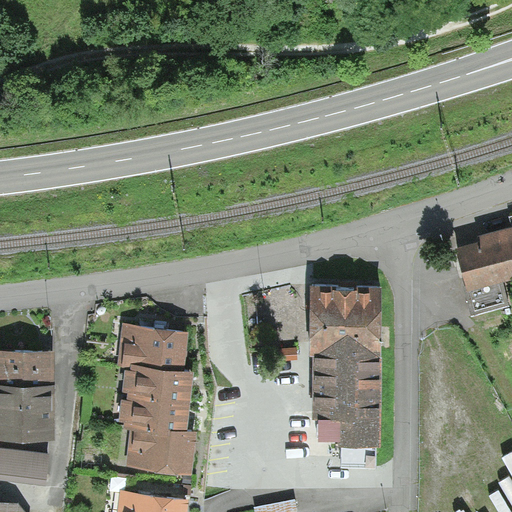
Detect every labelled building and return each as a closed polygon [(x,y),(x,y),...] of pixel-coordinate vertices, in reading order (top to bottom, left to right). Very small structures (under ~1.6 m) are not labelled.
[(481,242),(457,249),(468,287),(465,287),(473,316),(510,305),(503,284),(511,281),(511,214),(509,216),(511,227),(479,237),(481,242)] [(380,352),(381,287),(312,286),(312,353),(314,353),(313,415),(318,415),(318,436),(340,436),(340,443),(381,443),(382,352),(380,352)] [(132,429),(127,467),(191,475),(193,453),(196,432),(184,431),(185,421),(189,390),(191,371),(184,370),(185,363),(188,332),(123,324),(118,366),(125,367),(118,427),(132,429)] [(56,349),(0,348),(0,478),(48,483),(51,452),(0,447),(0,437),(53,439),(56,349)] [(185,511),(187,499),(123,492),(120,511),(185,511)] [(0,511),(29,511),(21,503),(0,500),(0,511)]
